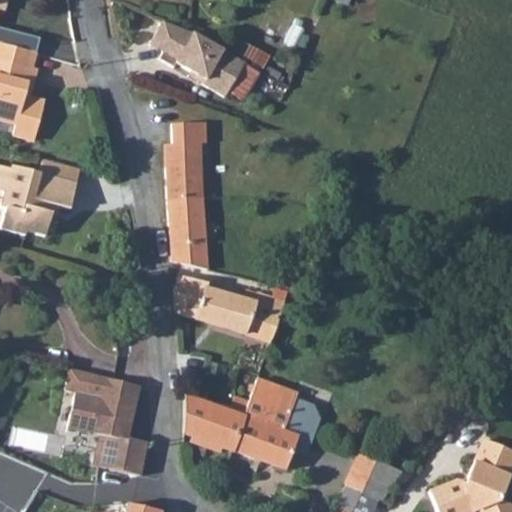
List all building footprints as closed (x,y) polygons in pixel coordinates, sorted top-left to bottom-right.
[(204,38),(196,34),(174,24),(165,21),(152,45),(165,52),(161,59),(177,67),(179,63),(193,71),(208,79),(206,83),(229,95),(231,92),(246,101),(262,71),(247,63),(247,61),(204,38)] [(0,41),(0,59),(28,68),(31,49),(0,41)] [(0,87),(23,93),(28,68),(0,59),(0,87)] [(206,83),(208,79),(193,71),(191,75),(206,83)] [(23,93),(0,87),(0,119),(12,122),(12,129),(34,133),(41,107),(21,100),(23,93)] [(205,124),(171,127),(173,171),(167,171),(171,253),(174,266),(211,272),(201,146),(207,145),(205,124)] [(34,133),(12,129),(8,139),(32,143),(34,133)] [(35,175),(71,185),(75,171),(44,162),(39,161),(35,175)] [(64,211),(71,185),(35,175),(6,168),(5,172),(0,170),(0,210),(0,211),(0,232),(19,238),(20,233),(38,238),(45,214),(43,214),(45,206),(64,211)] [(181,274),(176,289),(178,315),(275,345),(289,304),(280,295),(262,290),(257,304),(209,288),(210,283),(181,274)] [(131,439),(142,394),(105,386),(71,379),(66,401),(77,403),(72,428),(102,436),(95,466),(139,475),(147,442),(131,439)] [(245,418),(233,453),(286,471),(294,450),(305,454),(318,420),(312,407),(294,401),(296,395),(260,380),(250,403),(245,418)] [(185,437),(233,452),(233,453),(245,418),(250,403),(237,399),(231,413),(183,398),(185,437)] [(450,491),(424,504),(426,511),(511,511),(500,506),(511,477),(511,456),(482,444),(467,477),(466,483),(467,488),(466,492),(462,495),(450,491)] [(344,485),(380,500),(390,475),(354,460),(344,485)] [(344,485),(335,506),(349,511),(373,511),(380,500),(344,485)] [(131,489),(128,504),(159,511),(162,511),(166,497),(166,496),(131,489)]
